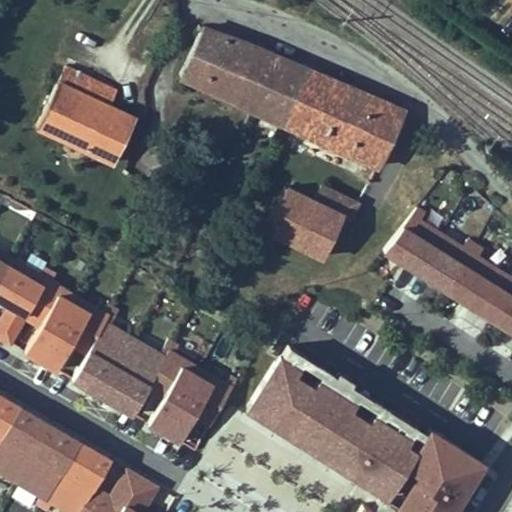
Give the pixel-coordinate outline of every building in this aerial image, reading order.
[(203,22),(178,75),(279,121),(305,64),(203,22)] [(117,88),(64,63),(57,77),(111,102),(117,88)] [(405,106),(305,64),(279,121),(376,166),(405,106)] [(111,102),(57,77),(35,125),(111,160),(134,112),(111,102)] [(343,209),(313,195),(283,180),(261,226),(320,255),(340,215),(343,209)] [(350,219),(359,201),(320,182),(313,195),(343,209),(340,215),(350,219)] [(417,269),(442,231),(421,217),(425,210),(417,205),(388,251),(417,269)] [(446,287),(475,242),(468,237),(463,244),(442,231),(417,269),(446,287)] [(476,306),(501,268),(478,254),(483,247),(475,242),(446,287),(476,306)] [(0,274),(8,261),(0,255),(0,274)] [(21,319),(43,281),(37,278),(8,261),(0,274),(0,303),(5,307),(0,315),(0,340),(6,344),(21,319)] [(507,325),(511,316),(511,275),(501,268),(476,306),(507,325)] [(43,281),(48,272),(42,269),(37,278),(43,281)] [(48,284),(54,275),(48,272),(43,281),(48,284)] [(37,362),(74,299),(48,284),(43,281),(21,319),(36,328),(21,353),(37,362)] [(102,324),(105,318),(100,315),(74,299),(37,362),(53,372),(67,346),(83,356),(102,324)] [(105,318),(111,309),(105,306),(100,315),(105,318)] [(107,327),(116,312),(111,309),(105,318),(102,324),(107,327)] [(99,399),(133,342),(107,327),(102,324),(83,356),(68,381),(99,399)] [(165,353),(171,344),(165,341),(156,356),(162,359),(165,353)] [(143,391),(162,359),(156,356),(133,342),(99,399),(129,417),(143,391)] [(171,357),(176,348),(171,344),(165,353),(171,357)] [(143,391),(153,396),(159,400),(144,426),(160,435),(197,372),(171,357),(165,353),(162,359),(143,391)] [(416,436),(349,393),(352,389),(337,380),(335,384),(288,354),(276,372),(285,378),(281,384),(410,467),(415,461),(405,454),(416,436)] [(274,371),(258,397),(249,411),(264,421),(261,426),(287,443),(290,438),(319,456),(316,462),(342,478),(346,473),(375,491),(371,497),(385,506),(410,467),(281,384),(285,378),(276,372),(274,371)] [(206,428),(228,390),(221,386),(197,372),(160,435),(176,444),(190,419),(206,428)] [(228,390),(233,381),(226,378),(221,386),(228,390)] [(0,435),(16,409),(0,399),(0,435)] [(0,476),(12,484),(46,427),(16,409),(0,435),(0,476)] [(264,421),(249,411),(245,416),(261,426),(264,421)] [(42,502),(76,444),(46,427),(12,484),(37,498),(42,502)] [(319,456),(290,438),(287,443),(316,462),(319,456)] [(404,511),(425,480),(414,473),(434,442),(429,439),(415,461),(410,467),(385,506),(371,497),(361,511),(404,511)] [(449,511),(467,484),(473,487),(482,473),(434,442),(414,473),(425,480),(404,511),(449,511)] [(77,511),(90,490),(106,462),(76,444),(42,502),(48,505),(59,511),(77,511)] [(122,472),(105,499),(90,490),(77,511),(118,511),(137,480),(122,472)] [(375,491),(346,473),(342,478),(371,497),(375,491)] [(139,511),(153,490),(137,480),(118,511),(139,511)] [(456,511),(473,487),(467,484),(449,511),(456,511)] [(37,511),(42,502),(37,498),(31,507),(37,511)] [(39,511),(43,511),(48,505),(42,502),(37,511),(39,511)]
